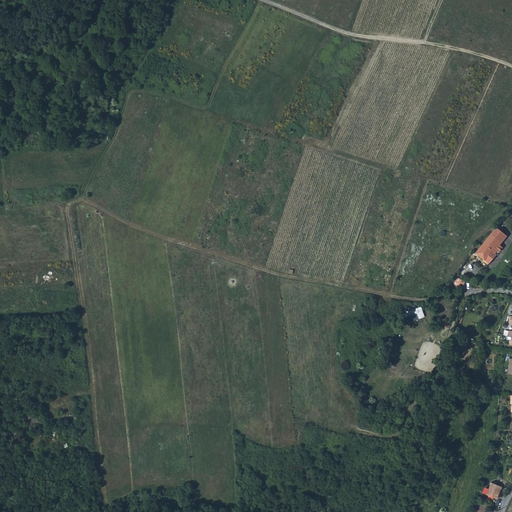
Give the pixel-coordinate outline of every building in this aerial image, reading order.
[(496,228),(489,236),(497,243),(499,245),(507,236),(496,228)] [(486,239),(483,244),(488,248),(491,251),(493,248),(494,247),(499,251),(502,248),(499,245),(497,243),(489,236),(486,239)] [(488,248),(483,244),(476,253),(489,263),(496,254),(491,251),(488,248)] [(462,268),(468,272),(473,265),(467,261),(462,268)] [(455,278),(452,285),(457,286),(456,288),(459,289),(460,287),(462,288),(465,281),(455,278)] [(409,311),(411,316),(416,314),(419,320),(426,317),(423,310),(421,311),(419,307),(409,311)] [(503,487),(493,482),(488,494),(498,499),(503,487)]
